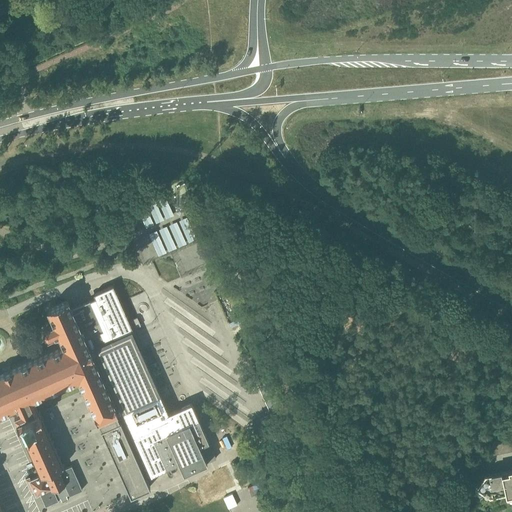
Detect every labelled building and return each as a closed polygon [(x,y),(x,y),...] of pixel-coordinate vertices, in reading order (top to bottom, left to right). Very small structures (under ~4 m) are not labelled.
[(0,511),(4,511),(0,502),(0,415),(19,406),(20,409),(23,407),(24,411),(18,414),(20,419),(24,428),(27,435),(25,436),(26,437),(27,436),(31,443),(29,444),(31,444),(34,451),(32,451),(33,452),(35,452),(38,458),(36,459),(37,460),(38,459),(41,466),(40,467),(40,468),(42,467),(45,474),(43,475),(34,480),(31,481),(30,477),(25,479),(31,492),(34,491),(36,496),(40,494),(46,506),(58,501),(58,500),(60,499),(62,502),(69,499),(67,496),(69,495),(70,496),(83,490),(71,464),(63,468),(62,466),(63,466),(65,465),(64,464),(63,465),(60,458),(61,457),(61,456),(59,457),(56,450),(58,449),(57,448),(56,449),(52,442),(54,442),(54,441),(52,441),(49,435),(50,434),(50,433),(48,434),(45,427),(47,426),(46,425),(45,426),(42,419),(38,410),(37,408),(44,405),(45,406),(51,403),(83,388),(84,388),(98,421),(132,495),(151,486),(145,474),(151,471),(152,474),(180,462),(185,472),(217,458),(209,442),(210,442),(192,403),(169,413),(140,350),(142,349),(135,333),(133,334),(132,332),(133,331),(113,286),(94,294),(96,299),(71,310),(67,301),(48,309),(55,325),(43,330),(43,332),(44,336),(47,337),(55,333),(57,336),(59,335),(64,347),(10,371),(0,375),(0,511)] [(136,328),(141,325),(137,317),(132,319),(136,328)] [(283,407),(274,387),(261,393),(270,412),(281,407),(283,407)] [(489,456),(511,450),(511,437),(487,443),(489,456)] [(511,469),(485,475),(476,489),(489,497),(505,494),(506,497),(511,495),(511,469)] [(254,511),(238,476),(191,497),(198,511),(254,511)]
